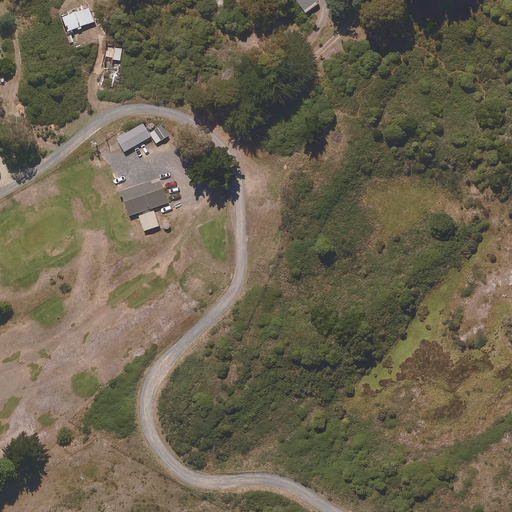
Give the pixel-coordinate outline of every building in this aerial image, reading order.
[(319,7),(313,0),(304,0),(301,3),(310,14),(319,7)] [(70,15),(71,20),(65,22),(69,35),(97,25),(92,12),(91,7),(70,15)] [(123,50),(108,48),(106,65),(115,66),(116,61),(122,61),(123,50)] [(151,137),(143,124),(118,139),(126,152),(151,137)] [(169,137),(162,127),(151,135),(158,145),(169,137)] [(168,203),(159,177),(118,192),(120,198),(122,197),(130,218),(168,203)] [(149,211),(143,213),(144,216),(140,217),(145,232),(160,227),(154,212),(150,213),(149,211)]
